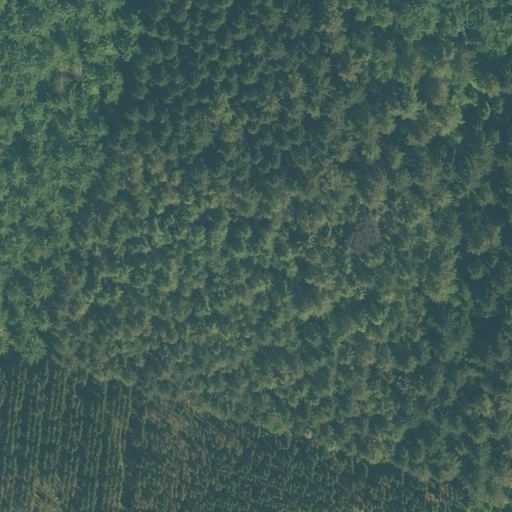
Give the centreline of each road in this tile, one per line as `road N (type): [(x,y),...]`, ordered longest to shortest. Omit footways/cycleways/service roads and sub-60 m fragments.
road 1 (track): [(511,488),(35,346),(0,349)]
road 2 (track): [(338,0),(511,60)]
